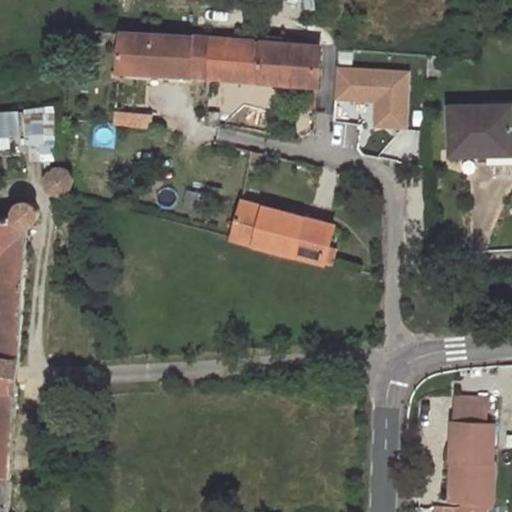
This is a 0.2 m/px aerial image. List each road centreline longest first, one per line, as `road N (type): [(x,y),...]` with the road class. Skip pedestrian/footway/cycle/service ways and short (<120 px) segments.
road 1 (residential): [(0,196),(36,188),(50,206),(34,378),(400,361)]
road 2 (residential): [(400,361),(391,309),(398,194),(386,173),(371,162),(228,134)]
road 3 (unclassified): [(400,361),(385,427),(381,511)]
